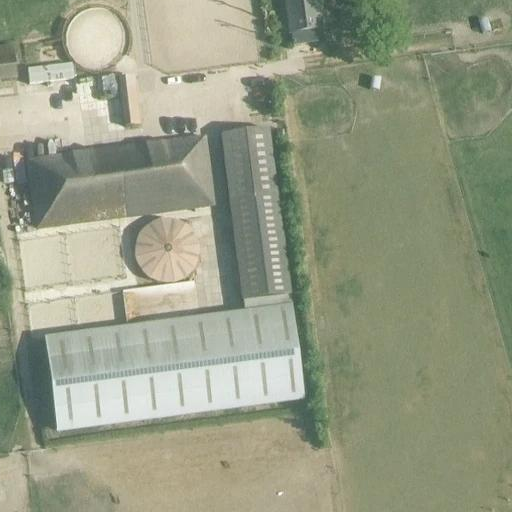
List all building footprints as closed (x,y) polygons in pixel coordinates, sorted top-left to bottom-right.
[(281,0),(286,35),(286,34),(288,47),(318,44),(316,31),(317,31),(313,0),(281,0)] [(0,82),(14,81),(9,47),(0,47),(0,82)] [(69,67),(26,72),(28,86),(71,81),(69,67)] [(140,127),(134,78),(118,80),(123,129),(140,127)] [(22,87),(3,89),(5,100),(23,97),(22,87)] [(241,303),(289,296),(266,130),(218,137),(241,303)] [(113,151),(121,219),(211,207),(202,139),(113,151)] [(35,230),(121,219),(113,151),(26,162),(35,230)] [(197,256),(197,255),(196,249),(194,243),(191,237),(187,233),(183,229),(176,226),(166,224),(160,224),(154,226),(149,228),(144,232),(139,237),(136,243),(134,249),(134,255),(134,261),(136,267),(139,272),(143,278),(148,281),(152,284),(159,286),(165,287),(171,286),(178,284),(183,281),(187,277),(192,272),(194,267),(196,262),(197,256)] [(51,233),(36,235),(40,266),(56,264),(51,233)] [(290,312),(42,344),(53,432),(301,399),(290,312)]
